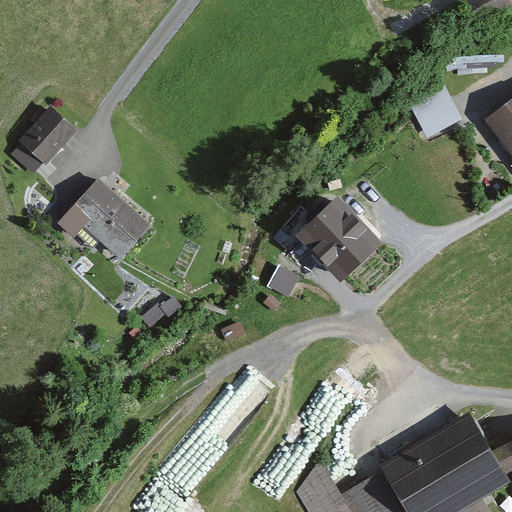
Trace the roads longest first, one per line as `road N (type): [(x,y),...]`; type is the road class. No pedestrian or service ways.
road 1 (track): [(511,199),(351,318),(274,337),(232,363),(94,511)]
road 2 (track): [(351,318),(409,380),(445,395),(511,401)]
road 3 (track): [(193,0),(87,144)]
